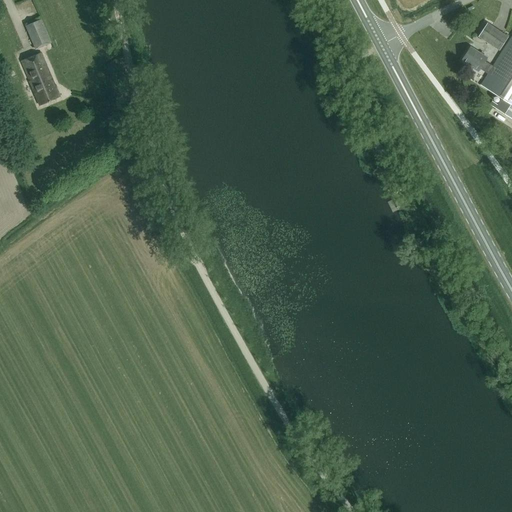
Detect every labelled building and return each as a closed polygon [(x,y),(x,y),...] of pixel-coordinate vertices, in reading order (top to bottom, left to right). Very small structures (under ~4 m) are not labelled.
[(41,19),(25,26),(35,50),(51,43),(41,19)] [(487,23),(478,37),(499,51),(508,37),(487,23)] [(488,75),(481,86),(496,95),(490,106),(511,119),(511,36),(493,66),(488,75)] [(469,47),(461,61),(478,72),(480,70),(488,75),(493,66),(485,61),(487,58),(469,47)] [(60,97),(41,53),(20,62),(39,106),(60,97)]
